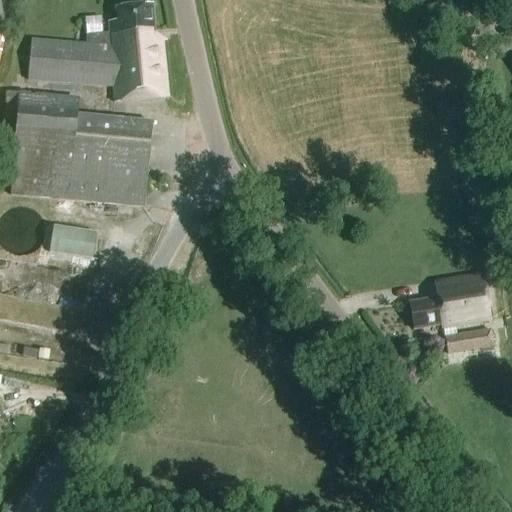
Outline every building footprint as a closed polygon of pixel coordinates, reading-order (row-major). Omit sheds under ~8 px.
[(0,0),(0,77),(15,0),(0,0)] [(116,107),(171,102),(165,35),(155,35),(152,6),(115,9),(115,21),(109,22),(109,33),(87,40),(86,48),(34,42),(29,82),(115,92),(116,107)] [(144,210),(153,124),(78,116),(80,100),(6,92),(1,142),(16,144),(14,159),(3,158),(0,183),(12,184),(10,197),(144,210)] [(41,219),(30,210),(16,208),(3,214),(0,218),(0,246),(3,252),(16,258),(30,256),(41,246),(45,233),(41,219)] [(97,234),(53,228),(50,255),(93,261),(97,234)] [(442,330),(444,330),(448,356),(495,348),(492,332),(458,337),(457,328),(490,323),(483,278),(434,285),(436,301),(409,305),(413,332),(441,328),(442,330)]
